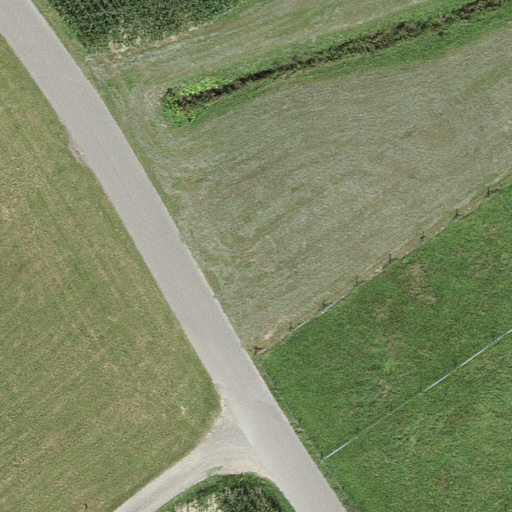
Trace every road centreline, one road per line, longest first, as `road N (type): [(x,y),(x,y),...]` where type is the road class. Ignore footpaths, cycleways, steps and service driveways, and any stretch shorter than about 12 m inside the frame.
road 1 (unclassified): [(5,0),(142,209),(264,426),(325,511)]
road 2 (track): [(149,511),(264,426)]
